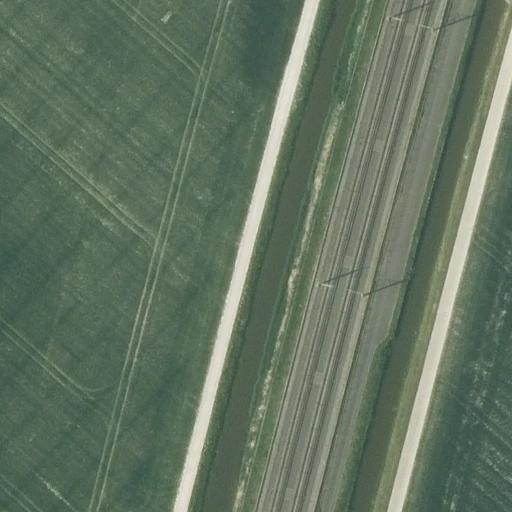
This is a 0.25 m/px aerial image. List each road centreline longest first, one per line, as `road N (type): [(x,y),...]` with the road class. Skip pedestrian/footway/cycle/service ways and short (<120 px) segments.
road 1 (track): [(181,511),(314,0)]
road 2 (track): [(395,511),(511,58)]
